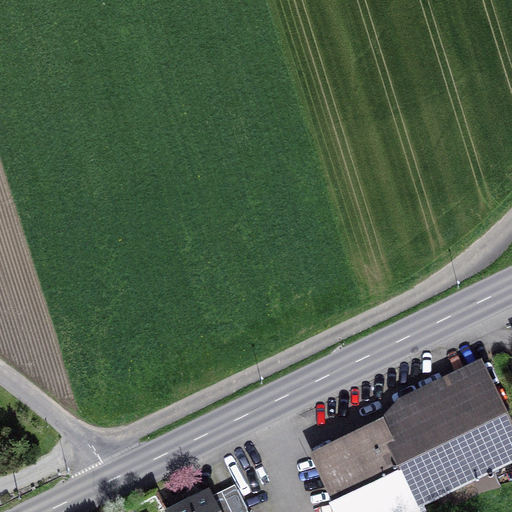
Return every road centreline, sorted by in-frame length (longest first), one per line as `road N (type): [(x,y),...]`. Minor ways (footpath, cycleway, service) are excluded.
road 1 (track): [(87,450),(449,284),(511,221)]
road 2 (primary): [(511,289),(112,481)]
road 3 (residential): [(0,375),(112,481)]
